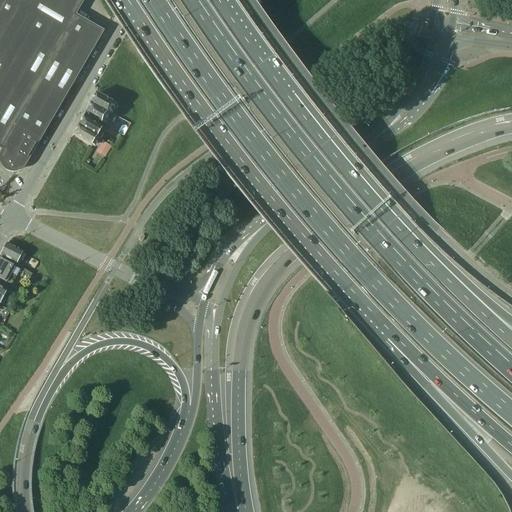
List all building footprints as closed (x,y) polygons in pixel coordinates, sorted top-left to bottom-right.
[(24,166),(102,33),(74,17),(82,2),(81,0),(0,0),(0,148),(3,151),(2,154),(1,155),(1,156),(1,158),(0,159),(0,160),(0,161),(0,162),(1,163),(1,164),(1,165),(2,166),(3,167),(3,168),(4,169),(5,169),(6,170),(7,171),(9,172),(11,172),(13,172),(15,172),(17,172),(19,171),(21,169),(23,168),(24,166)] [(97,92),(91,102),(107,111),(113,101),(97,92)] [(91,102),(85,113),(101,122),(107,111),(91,102)] [(102,129),(82,117),(77,126),(96,138),(101,141),(104,136),(102,135),(104,131),(101,129),(102,129)] [(77,126),(72,134),(72,135),(91,147),(96,138),(77,126)] [(103,142),(97,152),(105,157),(111,147),(103,142)] [(4,247),(3,249),(3,250),(0,256),(16,265),(23,253),(7,244),(6,246),(4,247)] [(0,279),(9,285),(18,270),(0,259),(0,279)]
